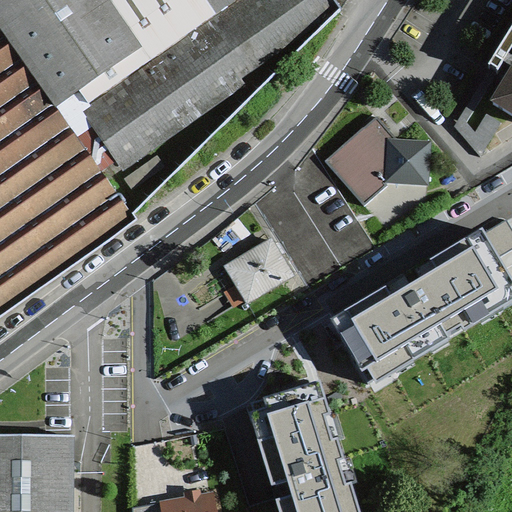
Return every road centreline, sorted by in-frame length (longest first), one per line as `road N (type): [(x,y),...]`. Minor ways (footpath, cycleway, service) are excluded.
road 1 (tertiary): [(386,0),(275,152),(0,361)]
road 2 (unknown): [(112,277),(127,328),(128,394),(158,405),(187,400),(211,382)]
